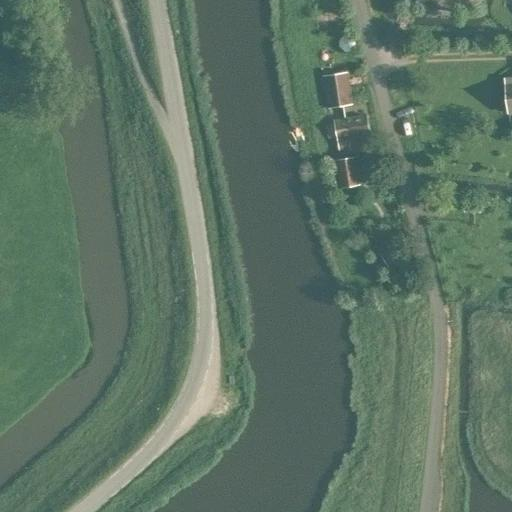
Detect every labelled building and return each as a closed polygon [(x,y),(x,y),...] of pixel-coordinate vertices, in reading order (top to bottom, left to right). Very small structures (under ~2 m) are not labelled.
[(320,0),(321,13),(342,13),(341,0),(320,0)] [(323,75),(328,107),(351,103),(346,71),(323,75)] [(334,119),(339,152),(371,147),(365,114),(334,119)] [(336,157),(340,185),(359,182),(355,154),(336,157)] [(463,210),(478,210),(478,199),(463,198),(463,210)] [(380,253),(388,264),(398,258),(391,246),(380,253)]
